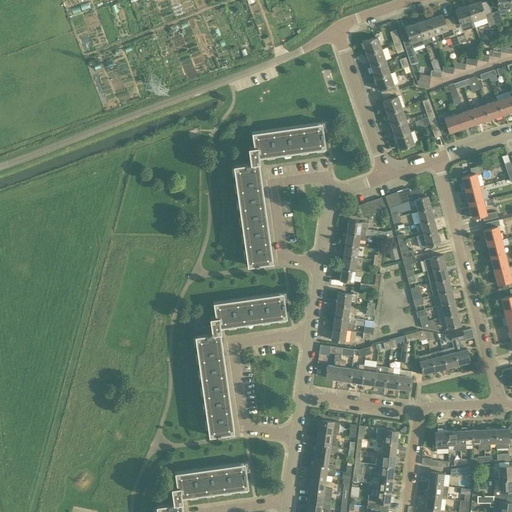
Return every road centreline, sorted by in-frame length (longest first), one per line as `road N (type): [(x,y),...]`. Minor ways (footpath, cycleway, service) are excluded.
road 1 (residential): [(0,166),(280,59),(336,29)]
road 2 (residential): [(301,395),(331,194),(386,175)]
road 3 (residential): [(500,403),(438,158)]
road 4 (residential): [(386,175),(336,29)]
